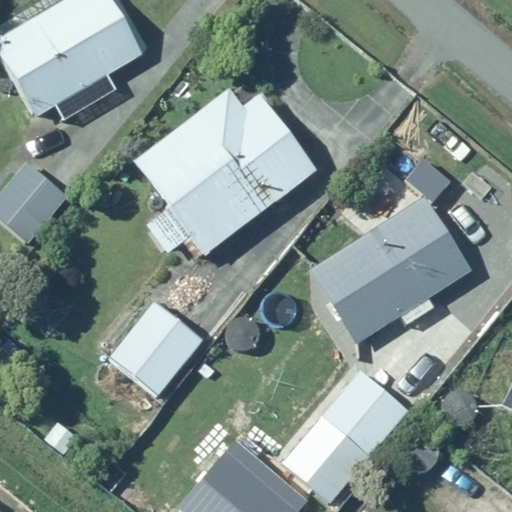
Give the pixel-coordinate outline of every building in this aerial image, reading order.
[(105,0),(48,0),(0,26),(0,72),(25,119),(48,107),(58,125),(116,94),(104,72),(135,55),(105,0)] [(230,107),(217,90),(123,162),(158,208),(139,222),(160,248),(175,236),(195,261),(309,174),(248,94),(230,107)] [(0,232),(20,250),(63,200),(23,165),(0,191),(0,232)] [(426,313),(419,302),(468,271),(420,194),(299,271),(347,347),(397,316),(404,327),(426,313)] [(151,397),(199,341),(151,300),(104,357),(151,397)] [(327,504),(402,412),(349,369),(274,461),(327,504)] [(511,420),(511,369),(493,411),(511,420)]
